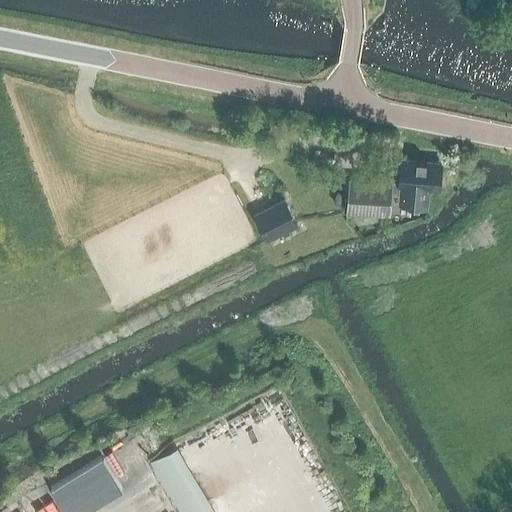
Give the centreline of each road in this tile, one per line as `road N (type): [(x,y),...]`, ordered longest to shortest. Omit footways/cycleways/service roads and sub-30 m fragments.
road 1 (secondary): [(341,106),(0,40)]
road 2 (secondary): [(511,139),(341,106)]
